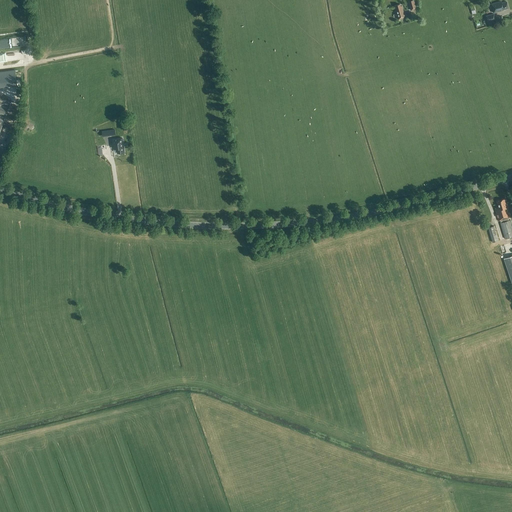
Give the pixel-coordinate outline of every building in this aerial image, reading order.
[(494,13),(501,11),(500,10),(508,8),(506,2),(501,3),(501,1),(491,4),(494,13)] [(399,4),(394,6),(398,19),(405,17),(401,6),(400,6),(399,4)] [(20,50),(20,58),(28,58),(28,50),(20,50)] [(10,70),(0,71),(0,83),(11,83),(10,70)] [(0,129),(0,130),(11,102),(0,97),(0,129)] [(16,135),(9,133),(5,143),(12,146),(16,135)] [(124,152),(122,138),(112,139),(113,149),(117,148),(117,153),(124,152)] [(500,220),(508,218),(511,217),(508,204),(507,204),(505,199),(497,201),(499,207),(495,208),(499,221),(500,220)] [(509,220),(508,218),(500,220),(506,239),(511,236),(511,226),(510,220),(509,220)] [(500,222),(494,224),(498,239),(504,237),(500,222)] [(499,240),(494,226),(489,228),(493,242),(499,240)] [(511,279),(511,251),(502,255),(509,280),(511,279)]
